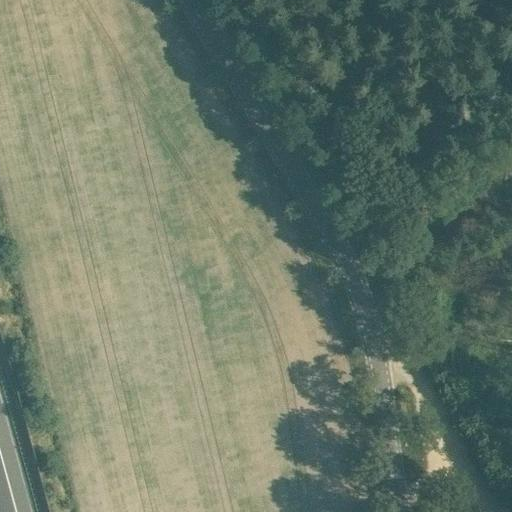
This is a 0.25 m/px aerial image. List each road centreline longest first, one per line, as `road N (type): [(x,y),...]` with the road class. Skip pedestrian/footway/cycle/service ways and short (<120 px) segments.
road 1 (tertiary): [(393,511),(372,351),(345,266),(187,0)]
road 2 (track): [(492,511),(451,473),(431,413),(357,305)]
